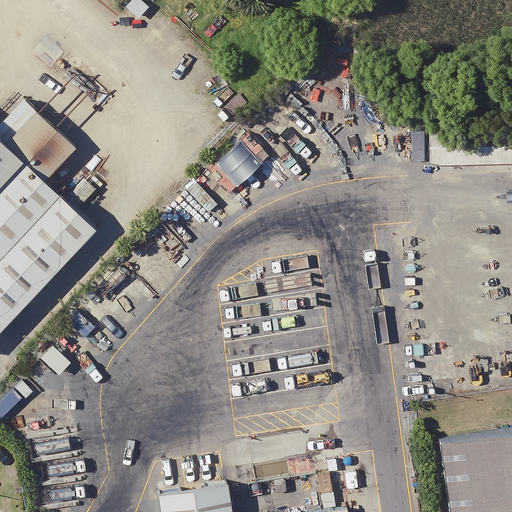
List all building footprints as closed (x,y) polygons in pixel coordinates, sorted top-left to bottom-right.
[(430,161),(511,160),(511,125),(430,126),(430,161)] [(0,174),(0,315),(71,240),(0,174)] [(192,210),(177,221),(186,233),(201,222),(192,210)] [(418,262),(417,238),(402,238),(403,262),(418,262)] [(137,249),(127,259),(146,279),(156,268),(137,249)] [(96,292),(86,302),(110,327),(120,317),(96,292)] [(71,357),(53,340),(41,353),(59,370),(71,357)] [(26,386),(25,386),(21,386),(17,387),(13,389),(10,391),(7,394),(4,397),(3,401),(1,405),(1,409),(1,413),(2,417),(4,421),(6,424),(9,427),(12,430),(16,432),(20,433),(24,433),(28,433),(32,432),(36,431),(39,428),(42,425),(44,422),(46,419),(48,415),(48,410),(48,406),(47,402),(45,399),(43,395),(40,392),(37,390),(33,388),(29,387),(26,386)] [(511,511),(511,433),(409,447),(418,511),(511,511)] [(321,496),(322,507),(341,504),(333,452),(287,458),(289,475),(317,471),(319,483),(310,484),(312,497),(321,496)] [(131,511),(207,511),(205,493),(130,503),(131,511)]
